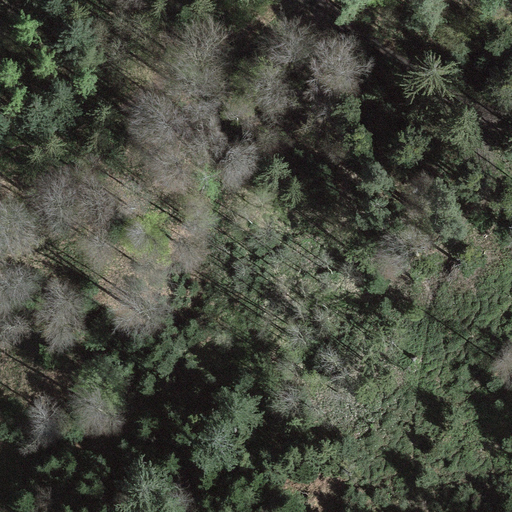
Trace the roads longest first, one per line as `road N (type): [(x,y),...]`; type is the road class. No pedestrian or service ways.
road 1 (track): [(511,265),(416,301),(377,332),(209,367),(81,427),(42,467),(0,476)]
road 2 (track): [(308,0),(442,97),(511,199)]
